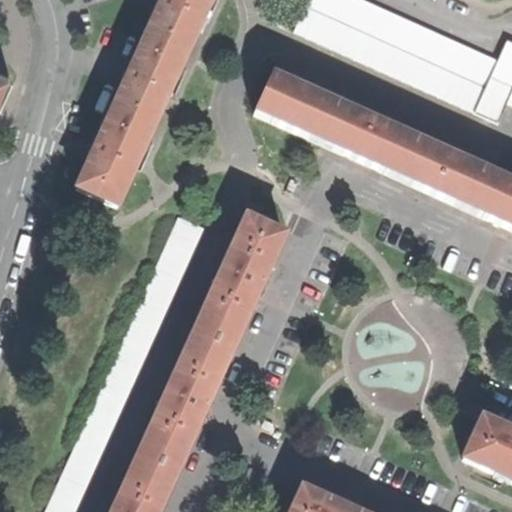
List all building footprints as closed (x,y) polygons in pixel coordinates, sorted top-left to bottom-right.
[(143,40),(192,61),(218,0),(161,0),(159,4),(143,40)] [(367,0),(306,0),(293,29),(478,113),(496,78),(503,61),(367,0)] [(192,61),(143,40),(128,73),(110,113),(157,134),(192,61)] [(503,61),(496,78),(511,83),(511,43),(510,43),(503,61)] [(352,157),(369,117),(274,74),(254,113),(325,145),(352,157)] [(511,99),(511,83),(496,78),(478,113),(503,124),(510,104),(511,99)] [(157,134),(110,113),(92,151),(75,189),(120,212),(157,134)] [(430,193),(448,151),(369,117),(352,157),(367,164),(430,193)] [(496,222),(509,228),(511,222),(511,179),(448,151),(430,193),(496,222)] [(51,511),(79,511),(208,228),(184,218),(51,511)] [(245,218),(113,511),(153,511),(155,507),(158,509),(190,439),(187,438),(197,417),(200,418),(203,412),(205,407),(204,406),(238,329),(237,329),(253,293),(256,294),(259,287),(261,281),(259,280),(267,261),(270,262),(282,235),(245,218)] [(511,480),(511,432),(480,418),(462,458),(511,480)] [(351,511),(341,507),(300,489),(289,511),(351,511)]
